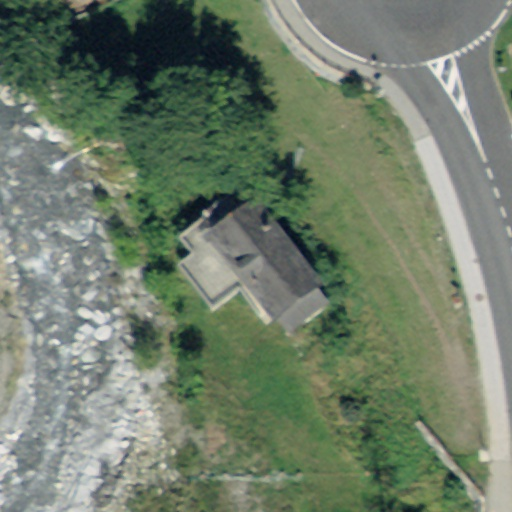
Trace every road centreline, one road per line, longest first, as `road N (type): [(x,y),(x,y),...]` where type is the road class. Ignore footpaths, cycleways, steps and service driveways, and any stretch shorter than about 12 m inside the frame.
road 1 (secondary): [(379,37),(449,138),(511,343)]
road 2 (secondary): [(511,218),(479,115),(462,14)]
road 3 (unknown): [(359,511),(274,404)]
